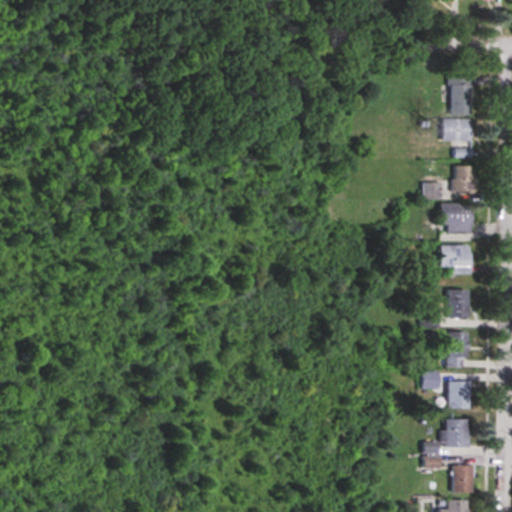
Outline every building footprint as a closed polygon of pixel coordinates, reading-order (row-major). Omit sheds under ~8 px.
[(446,116),(468,116),(468,76),(446,76),(446,116)] [(468,120),(439,120),(439,142),(468,142),(468,120)] [(468,157),(466,149),(452,151),(453,159),(468,157)] [(473,167),(450,167),(450,193),(473,193),(473,167)] [(468,205),(437,205),(437,233),(468,233),(468,205)] [(435,246),(435,268),(448,268),(448,275),(469,275),(469,246),(435,246)] [(443,319),(465,319),(465,290),(443,290),(443,319)] [(443,368),(462,368),(462,333),(443,333),(443,368)] [(465,410),(465,382),(443,382),(443,410),(465,410)] [(438,420),(438,447),(465,447),(465,420),(438,420)] [(468,493),(468,466),(448,466),(448,493),(468,493)] [(461,511),(462,500),(442,500),(442,509),(433,509),(433,511),(461,511)]
